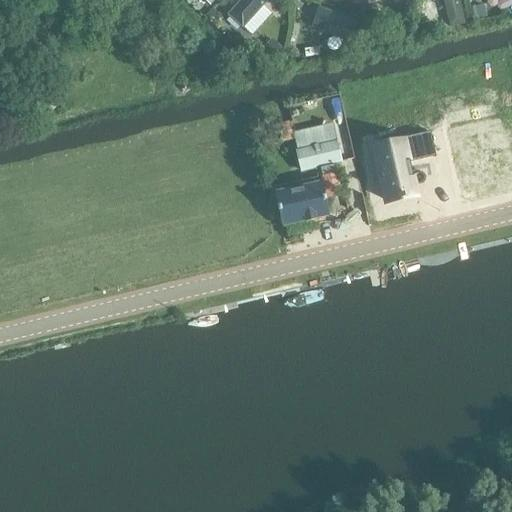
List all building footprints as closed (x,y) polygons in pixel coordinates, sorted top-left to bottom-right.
[(243,28),(268,0),(239,0),(227,13),(243,28)] [(350,0),(333,0),(343,9),(351,0),(350,0)] [(466,22),(461,0),(444,0),(450,26),(466,22)] [(488,16),(485,3),(472,5),(475,19),(488,16)] [(359,18),(320,5),(313,25),(353,39),(359,18)] [(321,54),(320,39),(305,40),(306,55),(321,54)] [(342,161),(338,142),(334,124),(306,129),(294,132),(302,172),(315,169),(315,166),(324,164),(342,161)] [(403,144),(393,146),(393,145),(387,146),(387,148),(375,150),(387,201),(398,199),(399,200),(405,199),(404,197),(416,195),(412,177),(413,177),(410,163),(410,161),(434,156),(434,157),(436,157),(436,156),(431,132),(402,139),(403,144)] [(315,218),(329,215),(322,186),(276,196),(282,226),(306,221),(306,223),(316,221),(315,218)]
